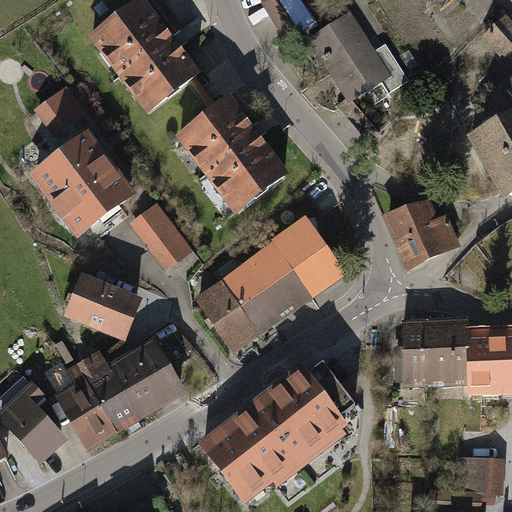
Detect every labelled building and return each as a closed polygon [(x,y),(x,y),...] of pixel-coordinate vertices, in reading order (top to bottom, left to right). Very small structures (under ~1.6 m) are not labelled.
[(204,72),(147,0),(135,0),(88,37),(148,115),(204,72)] [(350,9),(305,38),(350,105),(394,76),(350,9)] [(511,52),(511,22),(507,17),(482,39),(503,60),(511,52)] [(28,111),(48,139),(82,115),(62,87),(28,111)] [(285,177),(229,102),(180,139),(237,213),(285,177)] [(511,116),(474,138),(505,193),(511,189),(511,116)] [(22,176),(72,241),(132,195),(83,130),(22,176)] [(151,204),(124,224),(160,272),(187,251),(151,204)] [(417,208),(390,216),(413,267),(443,254),(456,242),(446,220),(426,229),(417,208)] [(336,285),(300,235),(200,306),(215,327),(235,356),(336,285)] [(142,299),(77,274),(60,319),(125,344),(142,299)] [(470,322),(404,324),(405,391),(468,390),(468,401),(511,399),(511,334),(470,336),(470,322)] [(156,335),(130,350),(164,410),(190,395),(156,335)] [(99,350),(77,362),(119,435),(141,423),(107,363),(99,350)] [(141,423),(164,410),(130,350),(107,363),(141,423)] [(90,452),(119,435),(77,362),(65,369),(73,383),(56,393),(90,452)] [(315,378),(308,369),(300,374),(261,404),(213,439),(198,450),(243,510),(349,432),(342,423),(359,410),(327,368),(315,378)] [(0,413),(0,416),(9,425),(5,429),(41,466),(69,439),(36,405),(44,397),(31,383),(0,413)] [(464,460),(462,496),(484,497),(505,499),(507,463),(464,460)] [(430,494),(428,511),(483,511),(484,497),(462,496),(430,494)]
